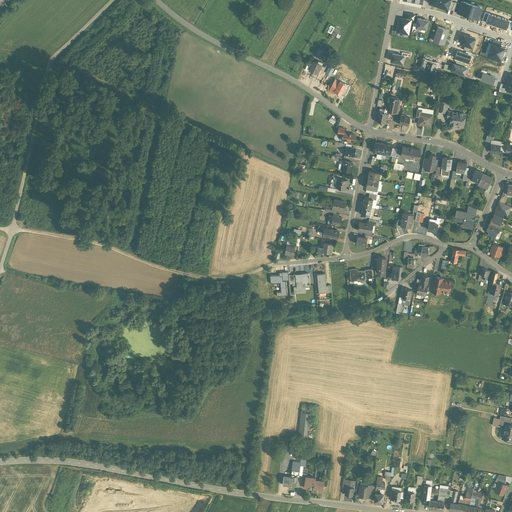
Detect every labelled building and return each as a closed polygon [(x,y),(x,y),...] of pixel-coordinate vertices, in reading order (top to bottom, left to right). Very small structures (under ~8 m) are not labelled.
[(430,0),(430,3),(448,9),(448,8),(450,0),(430,0)] [(451,0),(450,0),(448,8),(454,10),(457,2),(451,0)] [(457,12),(478,19),(482,7),(461,0),(460,3),(457,11),(457,12)] [(411,20),(414,21),(415,14),(406,13),(405,19),(411,20)] [(486,22),(496,25),(499,17),(488,13),(486,22)] [(509,20),(499,17),(496,25),(506,29),(509,20)] [(408,34),(411,20),(405,19),(399,18),(397,32),(408,34)] [(428,20),(418,18),(416,27),(426,29),(428,20)] [(340,30),(336,27),(332,34),(336,37),(340,30)] [(446,37),(448,30),(438,27),(436,33),(446,37)] [(444,44),(446,37),(436,33),(433,40),(444,44)] [(475,38),(463,34),(460,43),(465,45),(472,47),(475,38)] [(501,59),(505,48),(500,46),(492,43),(488,54),(496,57),(501,59)] [(471,55),(465,53),(457,51),(455,57),(464,60),(469,62),(471,55)] [(402,55),(392,53),(391,61),(403,63),(404,56),(402,55)] [(437,63),(432,62),(424,59),(421,67),(434,72),(437,63)] [(322,65),(313,61),(309,70),(313,72),(314,71),(318,73),(322,65)] [(451,70),(452,67),(448,66),(448,64),(445,63),(443,69),(450,72),(451,70)] [(455,64),(453,63),(452,67),(451,70),(464,74),(467,68),(464,67),(455,64)] [(492,83),(495,77),(486,74),(483,73),(481,79),(492,83)] [(334,82),(329,91),(334,93),(335,92),(341,94),(345,86),(346,85),(340,82),(338,84),(334,82)] [(398,99),(390,97),(388,109),(388,110),(391,111),(395,112),(398,100),(397,100),(398,99)] [(448,103),(440,101),(438,110),(446,112),(448,103)] [(465,114),(448,110),(447,117),(451,118),(450,125),(456,126),(456,124),(463,125),(465,114)] [(379,112),(377,120),(385,122),(386,118),(388,118),(388,114),(383,113),(379,112)] [(421,112),(420,112),(419,117),(418,124),(430,126),(432,114),(421,112)] [(410,117),(405,116),(405,115),(401,114),(399,123),(400,124),(402,125),(403,124),(408,125),(410,117)] [(344,132),(343,132),(343,135),(342,135),(342,136),(342,140),(353,142),(355,134),(344,132)] [(384,144),(375,142),(373,152),(382,154),(384,144)] [(392,145),(384,144),(382,154),(385,155),(386,153),(390,154),(392,145)] [(500,146),(490,144),(489,148),(491,148),(490,152),(499,153),(500,146)] [(356,148),(346,146),(344,155),(354,156),(356,148)] [(410,148),(402,146),(400,156),(419,159),(421,150),(413,149),(413,148),(410,148)] [(427,168),(433,169),(434,164),(436,156),(430,155),(429,159),(427,168)] [(451,158),(443,157),(442,167),(450,168),(451,158)] [(353,162),(342,160),(342,165),(343,165),(343,169),(346,170),(346,171),(351,172),(353,162)] [(467,164),(458,162),(456,171),(464,173),(465,168),(466,168),(467,164)] [(483,173),(475,170),(471,179),(475,181),(476,181),(479,182),(483,173)] [(380,173),(370,171),(368,178),(377,180),(378,176),(379,176),(380,173)] [(492,177),(483,173),(479,182),(478,183),(487,187),(489,184),(492,177)] [(338,178),(336,186),(340,187),(340,188),(345,189),(347,180),(338,178)] [(377,180),(368,178),(367,184),(367,187),(366,187),(366,188),(367,188),(373,189),(377,190),(378,180),(377,180)] [(499,201),(495,210),(496,211),(494,214),(496,215),(503,218),(504,214),(507,216),(511,207),(504,204),(509,192),(507,192),(504,191),(499,201)] [(368,198),(364,197),(363,200),(364,200),(362,206),(371,208),(373,199),(368,198)] [(345,202),(334,200),(333,208),(333,209),(336,209),(343,211),(345,202)] [(371,208),(362,206),(361,215),(370,216),(371,208)] [(476,209),(469,206),(468,206),(468,209),(470,210),(469,214),(471,214),(475,215),(476,209)] [(470,210),(468,209),(467,213),(456,211),(455,216),(461,217),(460,221),(463,221),(462,226),(472,228),(473,220),(470,219),(471,214),(469,214),(470,210)] [(408,215),(404,214),(404,218),(402,217),(402,221),(401,226),(410,228),(413,215),(408,214),(408,215)] [(342,218),(333,216),(331,224),(340,226),(342,218)] [(495,218),(493,219),(492,218),(489,224),(500,229),(501,226),(500,225),(502,221),(495,218)] [(438,224),(429,222),(427,230),(437,232),(438,224)] [(367,224),(359,223),(360,223),(359,226),(358,230),(366,232),(370,233),(370,232),(371,232),(373,226),(371,225),(367,224)] [(500,229),(489,224),(487,230),(488,230),(489,233),(496,235),(497,232),(498,231),(500,229)] [(339,231),(329,229),(328,234),(327,237),(338,239),(339,231)] [(365,238),(358,237),(356,244),(366,246),(367,240),(368,240),(369,239),(367,239),(367,238),(365,238)] [(333,244),(324,243),(323,249),(323,252),(323,253),(332,254),(333,244)] [(295,247),(286,245),(285,253),(293,255),(295,247)] [(493,245),(490,251),(492,252),(492,254),(499,257),(500,255),(500,254),(502,247),(498,246),(496,246),(493,245)] [(386,259),(378,258),(378,260),(378,265),(378,267),(378,269),(379,269),(378,274),(385,275),(386,259)] [(362,272),(357,272),(357,269),(350,270),(351,282),(354,282),(354,280),(357,280),(357,281),(361,281),(361,282),(362,282),(366,282),(366,280),(373,279),(372,270),(364,271),(365,272),(362,273),(362,272)] [(490,271),(481,269),(480,275),(483,276),(488,277),(490,271)] [(286,282),(289,281),(288,272),(282,273),(282,274),(279,274),(279,276),(280,276),(280,277),(285,276),(286,282)] [(304,276),(295,277),(296,284),(301,284),(302,285),(305,285),(305,287),(306,287),(310,286),(309,274),(304,275),(304,276)] [(325,274),(317,274),(319,294),(328,293),(328,286),(326,286),(325,274)] [(483,276),(480,275),(478,281),(486,283),(488,277),(487,280),(482,279),(483,276)] [(279,276),(270,277),(271,285),(280,284),(281,293),(277,293),(277,297),(287,297),(286,282),(285,276),(280,277),(280,276),(279,276)] [(429,277),(422,276),(420,284),(427,286),(429,277)] [(436,277),(435,281),(434,281),(432,292),(440,293),(441,291),(449,293),(450,288),(451,288),(451,286),(450,286),(451,281),(443,279),(443,278),(436,277)] [(495,284),(492,283),(490,293),(498,295),(501,286),(495,284)] [(293,284),(294,295),(307,294),(306,287),(305,287),(305,285),(302,285),(301,284),(296,284),(293,284)] [(427,286),(420,284),(419,284),(417,294),(425,296),(427,286)] [(411,291),(404,289),(402,298),(402,301),(405,301),(406,299),(410,300),(410,299),(411,291)] [(511,292),(506,291),(503,303),(511,305),(511,292)] [(494,298),(488,296),(486,303),(492,305),(494,298)] [(312,408),(302,407),(298,437),(308,438),(312,408)] [(511,418),(500,415),(498,424),(505,425),(505,424),(510,425),(511,418)] [(511,425),(510,425),(505,424),(505,425),(502,438),(511,440),(511,425)] [(298,462),(293,461),(292,470),(299,471),(300,466),(298,465),(298,462)] [(292,477),(283,476),(283,484),(291,485),(292,485),(296,485),(297,476),(292,475),(292,477)] [(508,477),(499,475),(496,480),(499,482),(502,483),(503,483),(505,484),(508,477)] [(306,477),(305,481),(304,488),(313,489),(315,480),(315,478),(306,477)] [(315,480),(313,489),(313,491),(322,492),(323,486),(323,481),(315,480)] [(499,482),(496,491),(503,494),(507,485),(505,484),(503,483),(502,483),(499,482)] [(426,485),(425,485),(424,491),(423,498),(429,498),(430,493),(431,488),(431,486),(426,485)] [(346,487),(346,486),(346,487),(345,494),(352,495),(353,488),(346,487)] [(364,487),(360,486),(359,496),(367,497),(368,493),(368,486),(365,486),(364,487)] [(392,491),(390,498),(400,500),(401,491),(391,489),(391,491),(392,491)] [(445,495),(446,491),(443,490),(441,490),(439,490),(438,494),(438,498),(441,498),(441,502),(444,502),(445,495)] [(458,491),(453,490),(451,502),(450,502),(449,510),(456,511),(458,503),(455,503),(458,491)] [(379,494),(375,494),(374,502),(382,503),(383,494),(379,494)] [(432,500),(429,500),(429,502),(428,502),(427,505),(429,505),(428,508),(436,509),(437,501),(432,500)] [(441,502),(437,501),(436,509),(443,510),(444,502),(441,502)] [(467,511),(469,506),(458,503),(456,511),(460,511),(467,511)]
